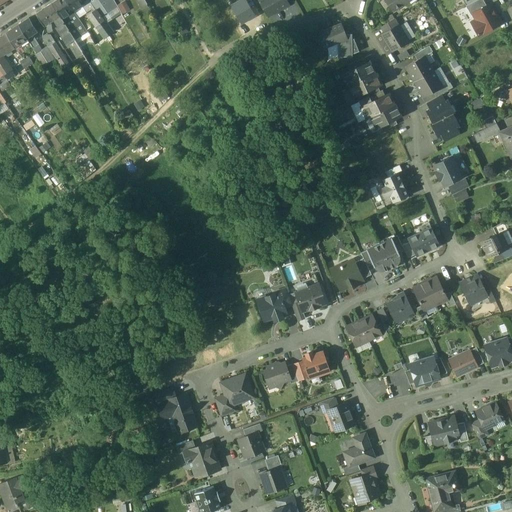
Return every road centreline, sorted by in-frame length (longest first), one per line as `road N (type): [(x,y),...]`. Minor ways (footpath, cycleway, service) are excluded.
road 1 (residential): [(334,330),(340,307),(455,257),(413,155),(414,116),(350,4)]
road 2 (residential): [(334,330),(199,376),(250,511)]
road 3 (track): [(214,61),(89,184),(23,235)]
road 4 (residential): [(350,4),(244,39),(214,61)]
